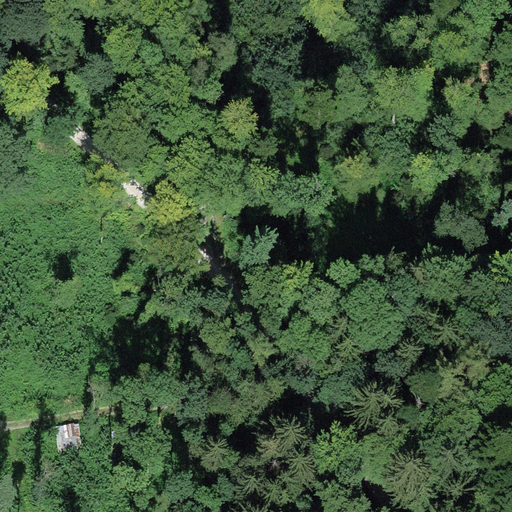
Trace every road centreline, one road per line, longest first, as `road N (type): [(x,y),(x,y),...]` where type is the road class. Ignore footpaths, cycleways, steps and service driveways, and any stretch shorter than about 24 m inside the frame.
road 1 (track): [(387,511),(217,262),(0,56)]
road 2 (track): [(0,417),(305,384)]
road 3 (track): [(217,262),(164,0)]
